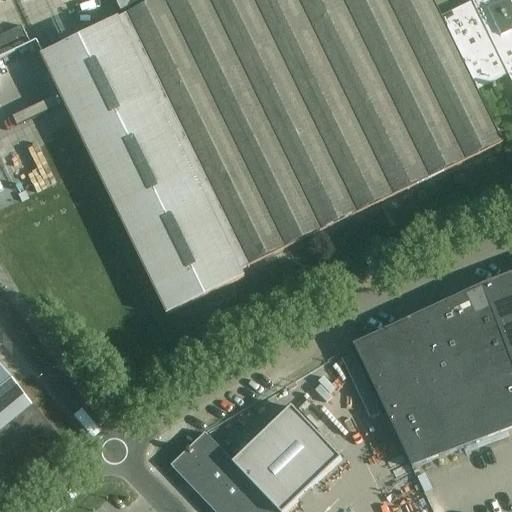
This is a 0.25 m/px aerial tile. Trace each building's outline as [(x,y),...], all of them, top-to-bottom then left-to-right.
[(0,0),(0,1),(2,0),(115,0),(119,9),(121,13),(129,9),(147,0),(0,0)] [(127,16),(40,58),(165,316),(243,278),(239,272),(249,267),(502,144),(476,91),(508,76),(511,83),(511,0),(479,0),(461,9),(440,19),(435,9),(431,0),(159,0),(141,9),(127,16)] [(0,62),(31,47),(23,29),(0,39),(0,62)] [(511,276),(483,288),(355,348),(355,349),(399,440),(412,469),(511,431),(511,276)] [(355,349),(327,363),(354,419),(370,454),(399,440),(355,349)] [(0,494),(61,444),(30,407),(29,407),(0,371),(0,494)] [(205,435),(171,468),(213,511),(288,511),(342,461),(292,409),(234,465),(205,435)]
